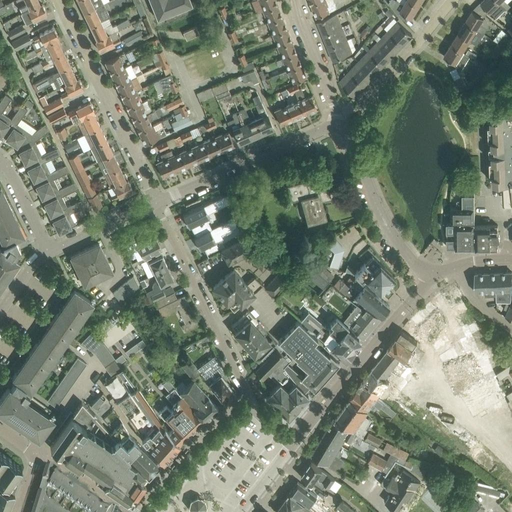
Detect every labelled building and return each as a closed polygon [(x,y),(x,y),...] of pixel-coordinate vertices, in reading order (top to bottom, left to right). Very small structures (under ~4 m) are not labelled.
[(16,0),(23,12),(40,4),(38,0),(16,0)] [(77,0),(84,13),(99,5),(103,3),(101,0),(77,0)] [(177,0),(182,10),(206,0),(177,0)] [(405,0),(403,4),(396,0),(390,0),(388,3),(403,21),(406,15),(411,18),(418,6),(407,0),(405,0)] [(494,16),(498,15),(500,14),(506,8),(500,2),(497,0),(482,0),(480,2),(488,9),(489,11),(490,12),(494,16)] [(497,0),(500,2),(507,10),(511,6),(504,0),(497,0)] [(26,24),(38,18),(47,14),(42,3),(40,4),(23,12),(21,13),(26,24)] [(107,12),(103,14),(99,5),(84,13),(90,27),(108,18),(110,17),(107,12)] [(389,17),(393,13),(388,9),(385,12),(389,17)] [(472,10),(465,22),(484,34),(487,28),(480,23),(484,17),(472,10)] [(322,35),(342,27),(337,13),(317,21),(322,35)] [(124,20),(112,26),(108,18),(90,27),(96,39),(115,31),(127,25),(124,20)] [(387,31),(402,46),(412,35),(397,21),(387,31)] [(480,39),(484,34),(465,22),(458,33),(469,40),(477,45),(480,39)] [(11,37),(20,33),(25,30),(22,24),(8,31),(11,37)] [(275,25),(220,47),(228,65),(268,49),(269,52),(265,53),(272,71),(261,76),(267,90),(296,78),(285,50),(284,50),(282,44),(282,43),(275,25)] [(364,37),(372,29),(368,25),(360,34),(364,37)] [(194,26),(182,31),(186,39),(198,34),(194,26)] [(24,55),(57,38),(59,38),(53,27),(30,38),(28,33),(12,41),(16,49),(31,42),(35,49),(24,54),(24,55)] [(328,47),(347,40),(342,27),(322,35),(328,47)] [(126,45),(143,36),(140,30),(123,39),(126,45)] [(121,41),(115,31),(96,39),(95,40),(100,51),(121,41)] [(375,39),(379,36),(374,31),(370,35),(375,39)] [(393,56),(402,46),(387,31),(378,41),(393,56)] [(505,48),(511,41),(511,37),(506,32),(497,43),(505,48)] [(469,40),(458,33),(451,44),(462,51),(469,40)] [(57,38),(24,55),(26,60),(43,52),(47,60),(64,52),(57,38)] [(333,61),(342,57),(353,53),(347,40),(328,47),(333,61)] [(368,51),(383,66),(393,56),(378,41),(368,51)] [(502,50),(505,48),(497,43),(494,48),(491,46),(489,49),(488,52),(496,57),(502,50)] [(462,51),(451,44),(444,56),(455,63),(453,65),(455,66),(456,68),(459,73),(469,56),(466,54),(462,51)] [(468,49),(466,54),(469,56),(470,56),(474,59),(477,55),(468,49)] [(154,61),(159,59),(166,57),(163,50),(151,54),(154,61)] [(358,62),(374,76),(383,66),(368,51),(358,62)] [(59,70),(70,64),(64,52),(47,60),(31,67),(34,72),(55,62),(59,70)] [(123,62),(122,60),(119,55),(114,58),(105,62),(111,74),(124,68),(122,63),(123,62)] [(166,57),(159,59),(163,68),(169,66),(166,57)] [(364,86),(374,76),(358,62),(349,72),(364,86)] [(60,86),(66,84),(77,78),(70,64),(59,70),(48,75),(50,81),(56,79),(60,86)] [(131,79),(136,76),(131,65),(125,67),(124,68),(111,74),(117,85),(130,79),(131,79)] [(456,68),(450,71),(454,80),(459,91),(466,87),(461,76),(459,73),(456,68)] [(253,83),(258,81),(254,70),(245,74),(241,75),(238,77),(239,80),(242,79),(244,82),(251,79),(253,83)] [(354,97),(364,86),(349,72),(339,82),(354,97)] [(164,92),(171,88),(177,86),(175,80),(173,81),(170,74),(158,79),(164,92)] [(63,98),(74,93),(83,88),(78,78),(77,78),(66,84),(64,85),(68,91),(61,94),(63,98)] [(130,79),(117,85),(122,97),(135,91),(133,86),(134,86),(131,79),(130,79)] [(42,90),(41,86),(38,80),(32,83),(36,93),(42,90)] [(234,101),(228,87),(225,82),(212,87),(211,87),(214,94),(215,95),(218,101),(227,98),(228,101),(230,102),(234,101)] [(301,88),(299,88),(297,84),(292,86),(294,90),(299,101),(305,114),(308,113),(309,113),(314,111),(314,110),(317,109),(311,96),(305,99),(301,88)] [(196,93),(200,101),(215,95),(214,94),(211,87),(196,93)] [(139,96),(136,90),(135,91),(122,97),(128,109),(142,102),(142,101),(140,102),(138,97),(139,96)] [(2,113),(11,98),(5,94),(0,101),(0,134),(1,135),(3,132),(11,119),(2,113)] [(60,98),(48,104),(44,95),(39,97),(47,113),(63,104),(60,98)] [(184,103),(181,97),(165,104),(168,110),(184,103)] [(261,117),(255,119),(262,133),(273,128),(262,102),(261,102),(260,98),(254,101),(256,104),(261,117)] [(71,118),(79,114),(81,118),(82,118),(83,118),(93,113),(95,112),(90,101),(68,112),(71,118)] [(287,105),(287,106),(293,119),(305,114),(299,101),(293,104),(293,102),(287,105)] [(133,120),(146,114),(144,109),(145,108),(142,102),(128,109),(133,120)] [(7,136),(6,138),(10,141),(9,142),(8,142),(8,143),(16,146),(16,145),(17,146),(19,143),(32,134),(17,123),(27,109),(21,105),(11,119),(3,132),(7,136)] [(274,110),(277,115),(281,125),(293,119),(287,106),(282,109),(281,107),(274,110)] [(511,183),(511,209),(511,186),(511,185),(511,107),(508,108),(508,111),(493,111),(493,118),(491,118),(491,126),(494,126),(494,140),(491,140),(492,148),(495,147),(495,154),(492,154),(492,162),(495,162),(496,175),(493,175),(493,183),(503,183),(504,209),(505,209),(504,183),(511,183)] [(48,116),(51,123),(67,115),(64,108),(48,116)] [(192,123),(186,109),(180,112),(183,117),(171,123),(174,131),(192,123)] [(244,109),(239,112),(250,138),(262,133),(255,119),(250,121),(244,109)] [(139,132),(152,126),(149,120),(157,116),(154,110),(146,114),(133,120),(139,132)] [(239,143),(250,138),(239,112),(233,114),(237,123),(239,127),(233,129),(235,134),(239,143)] [(89,132),(100,127),(93,113),(83,118),(77,121),(80,128),(86,125),(89,132)] [(166,134),(163,129),(160,122),(152,126),(139,132),(145,144),(166,135),(166,134)] [(22,150),(19,151),(21,155),(20,156),(19,157),(24,163),(25,162),(25,163),(28,162),(42,155),(35,141),(49,130),(45,123),(32,134),(19,143),(22,150)] [(64,127),(56,131),(59,138),(67,135),(64,127)] [(67,143),(64,144),(67,152),(80,146),(78,144),(87,139),(91,148),(96,145),(107,140),(100,127),(89,132),(83,134),(67,143)] [(216,138),(222,150),(234,145),(229,133),(223,135),(222,134),(216,136),(216,138)] [(177,147),(183,144),(179,136),(173,139),(177,147)] [(210,156),(222,150),(216,138),(211,140),(210,139),(203,142),(204,143),(210,156)] [(111,146),(110,147),(107,140),(96,145),(91,148),(97,160),(97,161),(102,158),(113,153),(113,152),(114,152),(114,150),(112,147),(111,146)] [(198,161),(210,156),(204,143),(198,146),(198,144),(192,147),(193,148),(198,161)] [(33,180),(34,181),(36,179),(50,172),(45,162),(61,154),(57,147),(42,155),(28,162),(31,167),(28,168),(30,173),(28,174),(28,173),(28,174),(32,180),(33,180)] [(186,166),(198,161),(193,148),(187,151),(186,149),(180,152),(181,154),(186,166)] [(174,154),(173,155),(171,150),(166,152),(168,157),(169,159),(175,171),(179,169),(181,171),(185,169),(185,167),(186,166),(181,154),(175,156),(174,154)] [(109,172),(120,167),(113,153),(102,158),(105,164),(109,172)] [(163,177),(175,171),(169,159),(164,161),(163,160),(156,163),(163,177)] [(42,198),(45,196),(59,189),(53,179),(69,171),(66,165),(50,172),(36,179),(39,184),(36,186),(38,190),(37,191),(36,191),(41,198),(42,197),(42,198)] [(110,188),(126,180),(126,179),(127,178),(127,177),(125,174),(124,173),(123,174),(120,167),(109,172),(104,174),(110,188)] [(86,175),(83,177),(79,170),(76,172),(82,185),(88,182),(89,181),(86,175)] [(287,186),(289,195),(291,201),(300,199),(301,201),(319,197),(329,194),(324,177),(325,176),(287,186)] [(128,179),(126,180),(110,188),(108,189),(111,195),(110,196),(112,200),(133,190),(128,179)] [(88,196),(93,193),(95,192),(89,181),(88,182),(82,185),(88,196)] [(50,214),(51,215),(53,214),(67,207),(62,196),(77,189),(74,182),(59,189),(45,196),(47,202),(45,203),(47,207),(45,208),(44,208),(49,215),(50,214)] [(0,206),(8,202),(4,194),(3,194),(0,189),(1,188),(1,187),(0,187),(0,206)] [(94,209),(101,205),(96,194),(89,198),(94,209)] [(455,223),(455,249),(475,248),(475,225),(474,194),(462,195),(462,207),(451,207),(451,231),(451,223),(455,223)] [(189,212),(183,215),(189,227),(191,226),(196,236),(194,237),(194,238),(233,219),(233,218),(211,229),(206,219),(209,217),(208,213),(229,203),(225,195),(204,205),(203,205),(202,203),(188,210),(189,212)] [(325,218),(321,201),(319,197),(301,201),(307,223),(317,220),(327,218),(327,217),(325,218)] [(56,219),(53,220),(55,224),(54,225),(53,225),(53,226),(58,232),(59,232),(76,224),(70,213),(86,206),(83,199),(67,207),(53,214),(56,219)] [(0,228),(16,221),(13,215),(10,216),(9,212),(12,210),(8,202),(0,206),(0,228)] [(233,219),(194,238),(200,249),(204,247),(207,254),(219,248),(216,242),(223,238),(221,234),(230,230),(235,228),(237,227),(235,223),(233,219)] [(16,221),(0,228),(0,231),(2,235),(3,235),(7,245),(8,245),(21,239),(25,237),(22,231),(18,232),(16,228),(19,227),(16,221)] [(475,225),(475,248),(498,248),(498,225),(475,225)] [(119,240),(123,248),(136,241),(132,234),(119,240)] [(249,235),(230,245),(221,250),(228,262),(237,258),(247,253),(261,268),(272,258),(249,235)] [(319,274),(325,267),(328,264),(337,268),(344,249),(342,247),(341,248),(333,238),(334,237),(332,238),(306,261),(319,274)] [(160,250),(162,249),(156,238),(138,247),(132,250),(139,263),(141,262),(147,259),(151,257),(150,255),(160,250)] [(9,248),(23,247),(21,239),(8,245),(9,248)] [(105,255),(99,243),(71,257),(84,286),(113,272),(107,260),(106,260),(104,256),(105,255)] [(23,247),(9,248),(6,252),(15,258),(23,247)] [(15,258),(6,252),(3,250),(3,251),(0,255),(0,288),(2,286),(0,283),(0,282),(2,280),(4,281),(12,270),(10,269),(12,265),(15,267),(19,261),(15,258)] [(151,257),(147,259),(154,274),(168,267),(162,255),(160,250),(150,255),(151,257)] [(348,264),(345,271),(354,275),(355,274),(362,281),(365,278),(379,292),(394,277),(379,262),(373,256),(365,263),(355,272),(348,264)] [(328,281),(319,274),(306,261),(300,268),(310,277),(323,288),(316,295),(331,308),(347,322),(361,307),(344,294),(338,289),(333,285),(328,281)] [(169,282),(174,279),(168,267),(154,274),(158,281),(157,281),(154,282),(154,283),(153,284),(153,285),(153,286),(153,289),(155,293),(148,296),(151,303),(152,302),(165,296),(160,286),(163,285),(169,282)] [(334,275),(325,267),(319,274),(328,281),(334,275)] [(241,305),(262,285),(254,276),(247,284),(234,269),(213,286),(227,302),(226,302),(234,311),(241,305)] [(274,296),(290,279),(282,271),(265,288),(274,296)] [(475,273),(475,292),(486,291),(494,291),(496,291),(497,291),(497,272),(475,273)] [(496,291),(496,301),(510,302),(511,291),(511,272),(497,272),(497,291),(496,291)] [(381,299),(364,284),(351,274),(345,282),(339,278),(333,285),(338,289),(344,294),(361,307),(364,303),(379,316),(380,316),(389,305),(386,303),(381,299)] [(139,286),(138,284),(133,275),(113,293),(121,302),(139,286)] [(450,311),(466,302),(457,286),(441,295),(450,311)] [(93,302),(82,295),(74,289),(70,295),(73,297),(71,301),(69,299),(61,310),(63,312),(61,315),(57,314),(50,324),(52,327),(50,330),(48,329),(40,340),(42,342),(40,345),(36,343),(29,354),(32,357),(29,360),(27,359),(20,369),(22,371),(19,374),(16,373),(12,378),(10,377),(7,385),(9,386),(0,398),(0,407),(0,409),(0,411),(39,439),(54,417),(26,398),(93,302)] [(185,331),(190,329),(199,324),(184,294),(183,294),(184,295),(180,297),(177,298),(174,292),(152,302),(156,310),(159,308),(163,316),(179,308),(186,323),(182,324),(185,331)] [(420,334),(441,314),(429,301),(408,321),(420,334)] [(349,324),(353,327),(362,336),(379,316),(364,303),(361,307),(347,322),(349,324)] [(272,346),(276,342),(272,338),(269,341),(264,335),(267,332),(248,311),(232,326),(236,331),(234,332),(254,355),(256,353),(258,357),(259,356),(272,345),(272,346)] [(308,311),(301,320),(326,341),(323,344),(337,358),(341,353),(344,357),(352,348),(352,347),(359,339),(346,327),(348,326),(336,315),(330,322),(332,325),(329,329),(308,311)] [(470,417),(509,398),(484,349),(481,351),(467,323),(460,326),(465,336),(451,343),(445,329),(430,336),(470,417)] [(94,329),(80,343),(94,352),(111,376),(118,372),(122,368),(119,364),(115,359),(94,329)] [(205,336),(198,339),(201,346),(208,343),(211,342),(211,341),(210,341),(208,336),(208,335),(205,336)] [(309,343),(303,338),(295,347),(288,355),(282,362),(285,364),(283,366),(295,382),(305,392),(310,386),(312,388),(315,390),(317,387),(327,376),(339,363),(335,359),(330,354),(328,356),(311,341),(309,343)] [(142,339),(125,351),(129,356),(146,344),(142,339)] [(281,351),(282,350),(276,343),(273,346),(261,359),(264,361),(256,370),(261,380),(261,381),(262,380),(268,374),(278,383),(279,382),(284,386),(285,385),(286,385),(289,382),(292,384),(295,382),(283,366),(285,364),(282,362),(288,355),(286,353),(285,353),(284,355),(281,351)] [(122,353),(115,359),(119,364),(126,359),(122,353)] [(57,406),(86,362),(76,355),(47,400),(57,406)] [(190,359),(182,365),(192,377),(200,371),(198,369),(190,359)] [(199,368),(198,369),(200,371),(201,373),(208,384),(212,389),(214,389),(217,392),(220,397),(223,400),(223,399),(226,396),(228,398),(235,393),(234,392),(236,390),(232,386),(230,387),(224,378),(221,375),(225,371),(224,368),(221,361),(204,375),(199,368)] [(508,374),(511,380),(511,363),(497,373),(500,380),(508,374)] [(132,392),(118,401),(139,432),(146,442),(163,460),(179,442),(169,432),(168,431),(164,428),(158,419),(159,419),(158,418),(149,405),(136,388),(128,377),(123,369),(118,372),(132,392)] [(166,405),(158,412),(164,419),(166,417),(174,427),(168,431),(169,432),(179,442),(184,437),(203,419),(202,419),(203,418),(179,393),(175,387),(175,386),(168,378),(162,383),(169,391),(177,400),(172,403),(177,408),(174,411),(172,409),(171,410),(166,405)] [(195,379),(179,393),(203,418),(203,419),(218,407),(211,399),(195,379)] [(284,386),(279,382),(278,383),(268,394),(266,395),(288,416),(308,395),(305,392),(295,382),(292,384),(288,389),(284,386)] [(371,393),(370,394),(358,387),(349,399),(350,400),(367,410),(373,403),(379,409),(380,407),(387,413),(391,407),(377,398),(371,393)] [(32,396),(29,400),(49,414),(52,410),(32,396)] [(100,396),(92,405),(96,409),(104,400),(100,396)] [(471,449),(480,440),(435,399),(426,409),(471,449)] [(335,420),(356,432),(355,432),(363,437),(368,429),(366,429),(372,419),(365,414),(368,411),(367,410),(350,400),(335,420)] [(117,440),(109,433),(82,402),(50,447),(52,448),(64,457),(92,476),(132,503),(149,476),(136,463),(134,465),(127,460),(130,457),(114,442),(117,440)] [(322,438),(312,455),(312,456),(328,465),(338,471),(343,463),(345,460),(340,456),(335,454),(338,449),(345,438),(349,441),(355,432),(356,432),(335,420),(335,421),(333,420),(322,438)] [(122,422),(110,434),(117,440),(114,442),(130,457),(136,463),(148,476),(159,464),(128,433),(122,422)] [(410,453),(382,439),(370,432),(365,440),(391,453),(406,460),(407,458),(410,453)] [(434,450),(440,455),(444,449),(438,444),(434,450)] [(0,511),(5,511),(14,490),(13,489),(17,479),(14,477),(21,467),(3,454),(0,451),(0,511)] [(391,453),(387,460),(373,453),(368,462),(387,472),(388,473),(396,461),(411,469),(423,476),(426,471),(414,462),(407,458),(406,460),(391,453)] [(311,462),(301,477),(312,484),(317,477),(319,478),(319,480),(321,481),(322,481),(324,481),(323,482),(330,486),(335,479),(311,462)] [(115,511),(116,511),(87,492),(58,472),(56,474),(52,471),(52,470),(46,468),(33,511),(115,511)] [(411,497),(420,482),(403,470),(397,478),(393,475),(390,480),(385,477),(380,484),(388,489),(389,488),(393,491),(385,502),(390,505),(389,506),(394,511),(395,511),(397,509),(399,511),(403,504),(405,505),(411,497)] [(318,495),(306,487),(298,481),(290,493),(313,510),(315,511),(321,511),(323,511),(313,502),(318,495)] [(501,491),(478,484),(476,489),(500,496),(501,491)] [(290,493),(282,503),(294,511),(311,511),(313,510),(290,493)] [(190,509),(192,511),(203,511),(206,508),(204,502),(197,499),(191,502),(190,509)] [(337,506),(343,511),(357,511),(342,500),(337,506)] [(477,501),(465,511),(481,511),(484,509),(477,501)] [(294,511),(282,503),(275,511),(294,511)]
